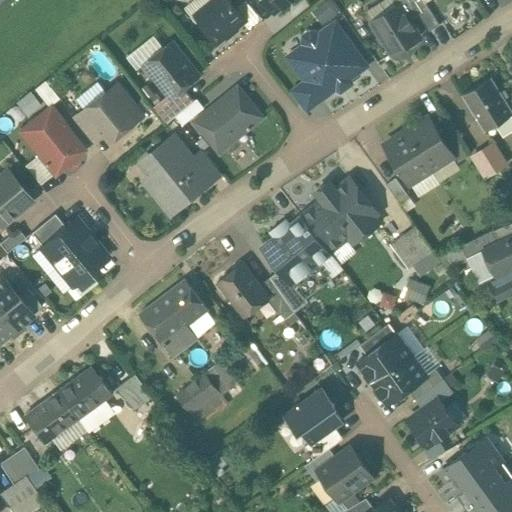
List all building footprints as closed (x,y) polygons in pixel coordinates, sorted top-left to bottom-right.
[(235,7),(229,0),(212,0),(209,3),(210,5),(197,17),(217,42),(245,20),(235,7)] [(264,0),(274,11),(280,6),(281,7),(289,8),(289,0),(264,0)] [(319,21),(340,10),(334,0),(324,0),(311,7),(319,21)] [(410,0),(409,0),(392,0),(397,6),(398,5),(409,21),(419,15),(410,0)] [(424,1),(423,0),(410,0),(419,15),(429,31),(439,25),(424,1)] [(409,21),(398,5),(397,6),(373,21),(374,23),(371,25),(380,38),(383,37),(393,53),(419,37),(409,21)] [(365,65),(335,24),(318,36),(317,34),(310,33),(305,37),(304,43),(306,45),(290,57),(307,80),(321,97),(365,65)] [(199,75),(172,41),(144,63),(172,97),(183,88),(199,75)] [(511,111),(490,77),(463,94),(486,131),(496,124),(511,114),(511,111)] [(321,97),(307,80),(293,90),(307,109),(321,99),(321,97)] [(118,83),(85,109),(105,134),(111,140),(143,114),(118,83)] [(238,87),(196,121),(219,150),(261,117),(238,87)] [(194,101),(183,88),(172,97),(157,109),(167,122),(176,116),(185,109),(194,101)] [(194,101),(185,109),(192,117),(204,108),(197,99),(194,101)] [(84,149),(50,107),(21,131),(46,162),(45,163),(46,164),(47,163),(55,173),(84,149)] [(105,134),(85,109),(74,118),(93,141),(105,134)] [(192,117),(185,109),(176,116),(183,125),(192,117)] [(511,114),(496,124),(501,134),(508,130),(510,132),(511,130),(511,114)] [(445,142),(428,116),(406,130),(431,169),(453,155),(445,142)] [(431,169),(406,130),(384,144),(409,183),(431,169)] [(192,157),(175,135),(150,155),(142,162),(143,163),(151,173),(146,180),(145,179),(144,180),(170,213),(186,200),(185,199),(194,188),(198,191),(211,180),(192,157)] [(511,147),(504,135),(484,148),(497,171),(511,161),(511,147)] [(468,156),(455,136),(445,142),(453,155),(458,162),(468,156)] [(221,172),(202,149),(192,157),(211,180),(221,172)] [(0,223),(1,225),(33,201),(8,169),(0,175),(0,223)] [(349,177),(335,188),(329,181),(316,191),(322,198),(301,215),(329,251),(377,213),(349,177)] [(410,196),(396,177),(386,184),(400,203),(410,196)] [(54,213),(31,232),(42,245),(65,226),(54,213)] [(301,215),(262,246),(280,268),(292,284),(293,283),(331,253),(329,251),(301,215)] [(42,245),(40,246),(56,266),(92,237),(76,217),(65,226),(42,245)] [(416,225),(390,243),(408,268),(433,249),(416,225)] [(0,237),(0,243),(4,250),(25,236),(19,226),(0,237)] [(494,229),(462,244),(468,258),(484,250),(484,248),(500,241),(494,229)] [(511,234),(500,241),(484,248),(484,250),(496,273),(511,265),(511,234)] [(92,237),(56,266),(73,286),(102,262),(103,250),(92,237)] [(260,284),(243,262),(218,281),(244,316),(268,298),(270,297),(260,284)] [(307,301),(293,283),(292,284),(280,268),(270,277),(294,311),(307,301)] [(401,293),(423,301),(429,284),(407,276),(401,293)] [(18,295),(3,277),(0,279),(0,309),(18,331),(23,326),(21,324),(33,314),(18,295)] [(294,311),(270,277),(260,284),(270,297),(268,298),(284,318),(294,311)] [(185,278),(140,313),(163,343),(187,325),(209,309),(185,278)] [(511,278),(492,288),(498,301),(511,294),(511,278)] [(42,306),(27,288),(18,295),(33,314),(42,306)] [(18,331),(0,309),(0,340),(10,333),(12,336),(18,331)] [(389,322),(360,344),(367,354),(396,333),(389,322)] [(187,325),(163,343),(174,357),(197,339),(187,325)] [(367,354),(357,361),(374,384),(413,356),(396,333),(367,354)] [(413,356),(374,384),(388,403),(408,389),(427,375),(426,374),(413,356)] [(221,361),(177,394),(199,424),(228,402),(219,391),(235,379),(221,361)] [(90,367),(57,391),(76,418),(109,394),(90,367)] [(427,375),(408,389),(415,398),(443,378),(436,367),(426,374),(427,375)] [(133,374),(116,387),(133,408),(150,396),(133,374)] [(323,388),(286,414),(298,431),(302,428),(311,441),(314,438),(334,424),(341,419),(332,406),(334,404),(323,388)] [(57,391),(25,415),(44,441),(76,418),(57,391)] [(458,424),(438,397),(408,418),(428,446),(458,424)] [(334,424),(314,438),(324,451),(329,448),(343,437),(334,424)] [(324,451),(314,438),(311,441),(304,445),(314,459),(324,451)] [(336,457),(318,471),(322,476),(338,499),(372,475),(352,446),(336,457)] [(38,468),(24,447),(12,455),(26,476),(38,468)] [(314,459),(306,464),(317,479),(322,476),(318,471),(336,457),(329,448),(314,459)] [(495,466),(502,462),(492,448),(480,457),(474,448),(442,471),(458,493),(495,466)] [(26,476),(12,455),(12,454),(0,462),(0,464),(13,483),(0,492),(0,494),(11,511),(29,511),(44,502),(26,476)] [(511,511),(511,477),(506,482),(495,466),(458,493),(469,509),(471,511),(511,511)] [(366,497),(341,511),(369,511),(374,509),(366,497)] [(374,509),(369,511),(398,511),(389,498),(374,509)]
